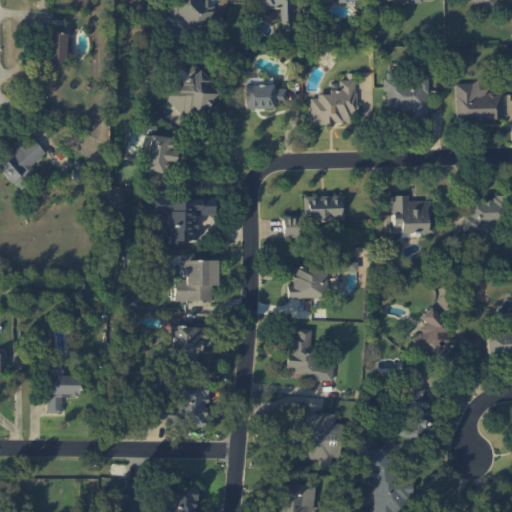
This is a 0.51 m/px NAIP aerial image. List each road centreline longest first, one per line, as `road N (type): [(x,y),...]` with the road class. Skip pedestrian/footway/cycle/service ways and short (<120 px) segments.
road 1 (residential): [(511,155),(281,162),(258,176),(233,511)]
road 2 (residential): [(0,448),(239,451)]
